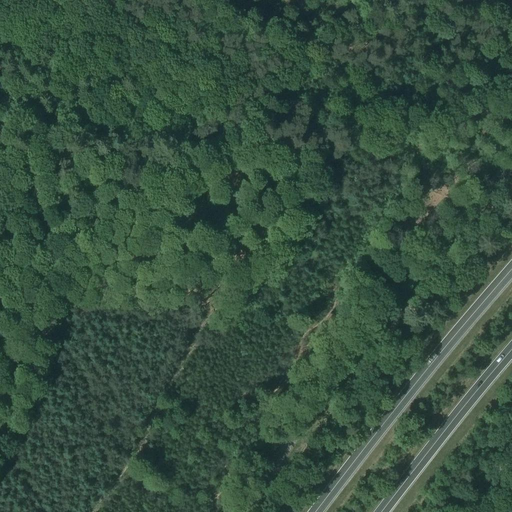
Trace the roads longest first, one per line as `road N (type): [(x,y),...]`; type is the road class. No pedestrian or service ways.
road 1 (unclassified): [(234,511),(511,164)]
road 2 (primary): [(511,270),(317,511)]
road 3 (track): [(244,77),(127,166),(0,166)]
road 4 (primary): [(386,511),(511,357)]
